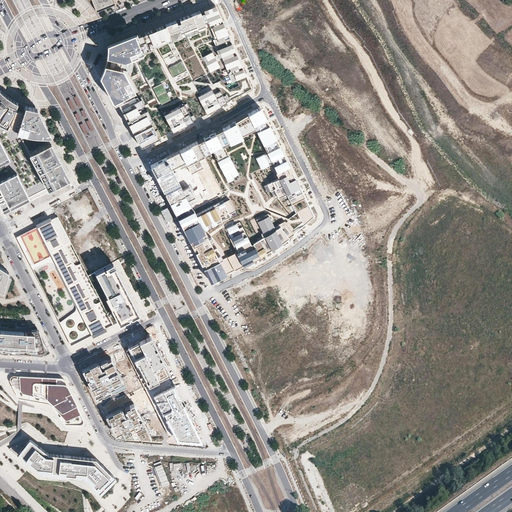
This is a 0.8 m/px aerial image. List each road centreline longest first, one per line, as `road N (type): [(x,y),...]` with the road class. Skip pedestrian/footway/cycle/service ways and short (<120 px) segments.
road 1 (residential): [(262,429),(322,383),(347,315),(348,239),(357,211),(418,147)]
road 2 (primary): [(29,58),(165,315)]
road 3 (residential): [(233,452),(110,441),(67,364)]
road 4 (residential): [(196,299),(302,242),(325,213)]
road 5 (residential): [(265,96),(126,163)]
road 6 (primary): [(196,299),(126,163)]
road 7 (primary): [(165,315),(233,452)]
road 8 (residential): [(67,364),(0,230)]
road 9 (primary): [(262,429),(196,299)]
road 10 (primary): [(126,163),(66,42)]
road 11 (residential): [(265,96),(325,213)]
